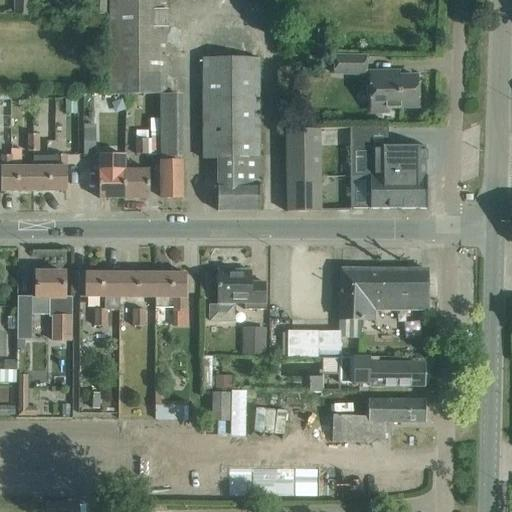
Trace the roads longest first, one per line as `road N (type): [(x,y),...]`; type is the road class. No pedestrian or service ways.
road 1 (unknown): [(279,231),(277,60),(258,32),(228,22),(203,28),(191,50),(185,230)]
road 2 (tertiary): [(0,232),(448,234)]
road 3 (residential): [(442,511),(448,234)]
road 4 (tertiary): [(487,511),(493,235)]
road 5 (tertiary): [(493,235),(501,0)]
road 6 (residential): [(448,234),(460,0)]
